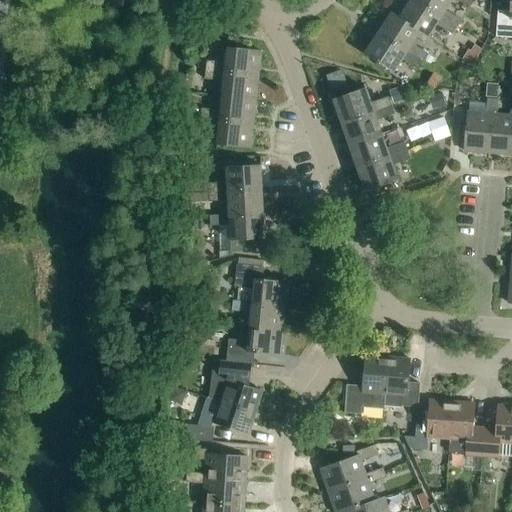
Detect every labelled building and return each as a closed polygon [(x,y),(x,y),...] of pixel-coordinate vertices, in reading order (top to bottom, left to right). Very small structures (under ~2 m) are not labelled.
[(123,9),(123,0),(110,0),(109,7),(123,9)] [(452,36),(457,28),(413,0),(412,0),(400,19),(420,33),(419,33),(427,38),(436,26),(452,36)] [(413,0),(457,28),(462,21),(446,10),(452,0),(413,0)] [(456,0),(470,9),(475,0),(456,0)] [(511,0),(510,12),(498,11),(496,38),(511,39),(511,0)] [(392,13),(378,34),(422,63),(427,55),(411,45),(419,33),(420,33),(400,19),(392,13)] [(422,63),(378,34),(365,55),(393,73),(401,60),(417,71),(422,63)] [(207,62),(206,71),(259,77),(261,53),(227,49),(226,64),(207,62)] [(428,56),(424,62),(429,66),(434,59),(428,56)] [(259,77),(206,71),(205,80),(224,82),(222,97),(256,101),(259,77)] [(435,74),(427,86),(435,91),(443,79),(435,74)] [(390,91),(394,103),(408,98),(404,87),(390,91)] [(333,101),(341,124),(392,106),(389,98),(371,104),(366,89),(333,101)] [(200,119),(253,125),(256,101),(222,97),(220,112),(201,110),(200,119)] [(492,115),(497,116),(498,101),(487,100),(486,115),(467,113),(464,152),(489,154),(492,115)] [(489,154),(511,156),(511,101),(511,102),(510,117),(497,116),(492,115),(489,154)] [(349,147),(382,135),(377,121),(395,115),(392,106),(341,124),(349,147)] [(253,125),(200,119),(199,128),(218,130),(217,145),(251,149),(253,125)] [(349,147),(357,169),(408,152),(404,143),(386,149),(382,135),(349,147)] [(408,152),(357,169),(365,192),(398,181),(393,167),(411,160),(408,152)] [(209,194),(262,191),(261,167),(226,168),(227,183),(208,184),(209,194)] [(191,180),(191,192),(208,192),(207,180),(191,180)] [(263,215),(262,191),(209,194),(209,203),(228,202),(229,216),(229,217),(263,215)] [(208,203),(208,194),(195,195),(195,203),(208,203)] [(229,226),(230,241),(231,251),(248,251),(247,240),(264,240),(263,215),(229,217),(229,216),(210,217),(210,227),(229,226)] [(194,220),(184,221),(184,233),(194,233),(194,220)] [(253,290),(252,304),(286,308),(289,284),(262,281),(264,268),(237,265),(234,288),(253,290)] [(252,304),(233,302),(232,312),(251,314),(249,328),(283,332),(286,308),(252,304)] [(281,356),(283,332),(249,328),(248,342),(229,340),(226,363),(246,365),(253,366),(254,353),(281,356)] [(385,396),(388,358),(366,356),(363,388),(346,386),(344,414),(361,416),(361,409),(384,411),(385,396)] [(410,360),(388,358),(385,396),(401,397),(401,407),(418,409),(420,385),(408,384),(410,360)] [(246,365),(226,363),(213,361),(209,399),(208,398),(208,399),(256,413),(262,392),(243,386),(246,365)] [(211,427),(213,423),(249,435),(256,413),(208,399),(199,426),(180,425),(179,440),(212,443),(213,427),(211,427)] [(449,441),(452,403),(430,401),(428,427),(416,426),(415,439),(404,438),(410,450),(426,452),(427,439),(449,441)] [(449,441),(450,441),(449,452),(466,453),(466,457),(482,458),(484,429),(473,429),(474,405),(452,403),(449,441)] [(496,430),(484,429),(482,458),(498,459),(499,444),(511,445),(511,407),(498,406),(496,430)] [(367,480),(365,475),(361,462),(378,456),(375,446),(356,453),(358,457),(320,470),(329,493),(367,480)] [(355,447),(343,448),(344,456),(356,455),(355,447)] [(246,482),(247,458),(208,455),(208,450),(188,449),(188,460),(206,461),(205,474),(205,479),(246,482)] [(349,511),(375,503),(375,502),(369,485),(386,479),(383,469),(365,475),(367,480),(329,493),(335,511),(349,511)] [(203,503),(244,506),(246,482),(205,479),(205,474),(187,473),(186,484),(205,485),(203,503)] [(388,511),(384,499),(375,502),(375,503),(349,511),(408,511),(404,511),(388,511)] [(243,511),(244,506),(203,503),(202,511),(243,511)]
